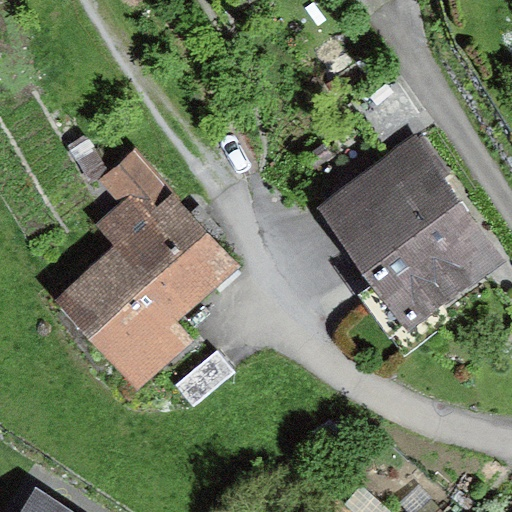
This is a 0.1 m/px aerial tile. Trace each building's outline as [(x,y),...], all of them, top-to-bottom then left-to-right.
[(71,117),(102,160),(129,141),(98,98),(71,117)] [(420,129),(315,209),(411,335),(507,263),(445,181),(454,173),(420,129)] [(237,269),(139,151),(99,183),(118,205),(97,222),(117,247),(57,300),(135,389),(193,343),(174,324),(237,269)] [(219,351),(176,387),(195,409),(237,373),(219,351)] [(420,487),(401,503),(409,511),(437,511),(440,509),(420,487)] [(72,511),(37,488),(20,511),(72,511)] [(390,511),(362,488),(346,507),(351,511),(390,511)]
